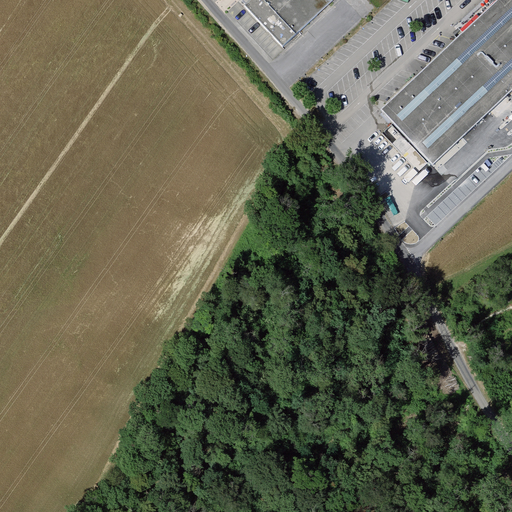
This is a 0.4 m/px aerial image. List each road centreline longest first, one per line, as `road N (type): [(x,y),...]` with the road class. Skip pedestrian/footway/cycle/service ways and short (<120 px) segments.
road 1 (unclassified): [(206,0),(322,135),(405,261)]
road 2 (unclassified): [(511,162),(405,261)]
